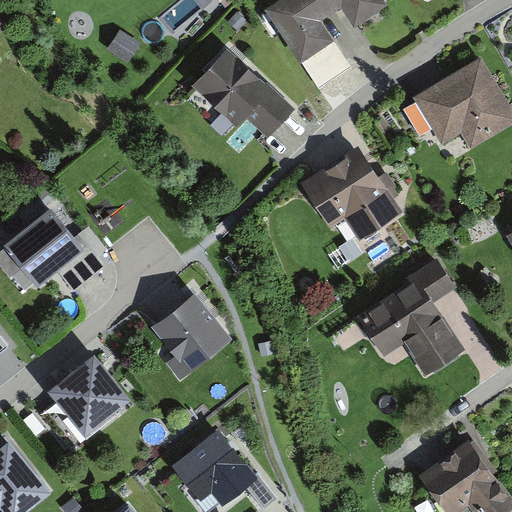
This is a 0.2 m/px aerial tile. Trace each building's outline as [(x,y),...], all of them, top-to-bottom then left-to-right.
[(313,24),(334,8),(351,30),(380,8),(374,0),(284,0),(261,17),(300,67),(329,45),(313,24)] [(269,136),(294,109),(229,51),(196,87),(238,126),(247,116),(269,136)] [(439,153),(463,139),(471,154),(511,130),(511,116),(481,63),(435,89),(411,103),(439,153)] [(326,231),(341,221),(357,244),(401,213),(355,149),(297,190),(326,231)] [(0,254),(31,290),(50,273),(72,298),(101,272),(80,247),(47,210),(0,251),(0,254)] [(461,357),(428,320),(437,313),(409,282),(356,330),(385,362),(405,344),(437,379),(461,357)] [(187,379),(227,344),(186,297),(146,331),(187,379)] [(79,437),(121,401),(85,359),(42,395),(79,437)] [(200,511),(220,511),(247,491),(264,511),(277,502),(260,482),(219,430),(168,471),(200,511)] [(511,511),(511,500),(472,439),(412,477),(435,511),(460,511),(464,510),(464,511),(511,511)] [(0,511),(27,511),(47,496),(2,442),(0,443),(0,511)]
